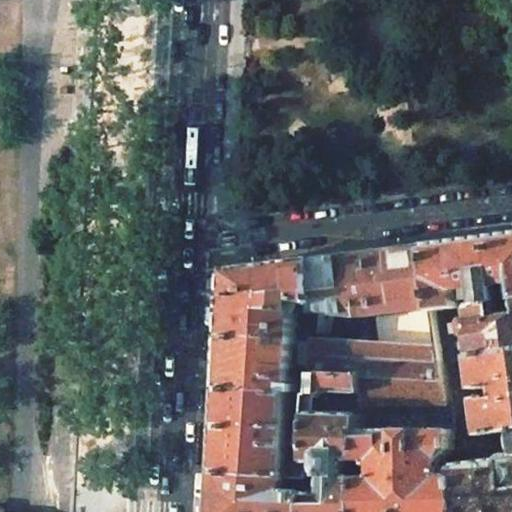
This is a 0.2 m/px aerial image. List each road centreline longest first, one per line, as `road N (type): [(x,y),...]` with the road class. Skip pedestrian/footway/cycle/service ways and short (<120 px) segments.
road 1 (residential): [(190,239),(228,242),(511,202)]
road 2 (primary): [(190,239),(175,511)]
road 3 (primary): [(202,0),(190,239)]
